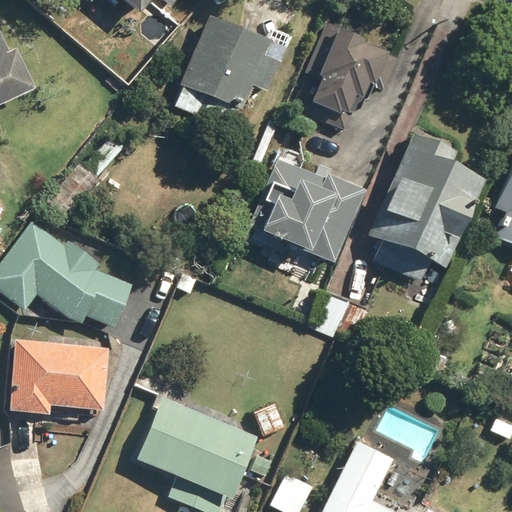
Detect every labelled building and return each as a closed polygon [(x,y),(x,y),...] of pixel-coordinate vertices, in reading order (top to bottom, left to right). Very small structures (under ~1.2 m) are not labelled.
[(114,0),(134,17),(148,0),(158,0),(168,8),(175,0),(114,0)] [(265,42),(205,17),(176,86),(239,111),(248,89),(262,95),(275,63),(259,56),(265,42)] [(360,38),(325,23),(304,73),(318,79),(307,104),(335,116),(336,112),(344,115),(351,98),(358,101),(364,85),(380,92),(394,60),(357,45),(360,38)] [(8,51),(0,33),(0,104),(33,90),(14,48),(8,51)] [(113,134),(84,166),(79,161),(46,198),(70,219),(102,182),(98,178),(126,146),(113,134)] [(448,154),(408,137),(365,238),(378,243),(369,262),(419,283),(427,263),(439,268),(476,182),(442,168),(448,154)] [(511,159),(491,208),(511,217),(511,159)] [(320,180),(274,160),(245,228),(329,264),(360,193),(321,177),(320,180)] [(63,244),(30,220),(0,260),(0,294),(22,311),(33,296),(64,318),(78,325),(82,317),(112,330),(130,284),(99,271),(95,267),(97,265),(65,242),(63,244)] [(363,311),(322,293),(307,326),(349,344),(363,311)] [(105,349),(12,340),(5,411),(46,415),(47,406),(98,411),(105,349)] [(445,360),(428,352),(421,368),(438,376),(445,360)] [(254,437),(159,397),(132,460),(173,477),(164,496),(201,511),(218,511),(224,499),(228,500),(254,437)] [(283,428),(274,405),(251,414),(261,437),(283,428)] [(390,459),(353,442),(318,511),(426,511),(422,510),(421,511),(388,511),(368,502),(390,459)] [(269,460),(255,455),(249,471),(263,476),(269,460)] [(296,511),(309,486),(282,473),(266,506),(278,511),(296,511)]
